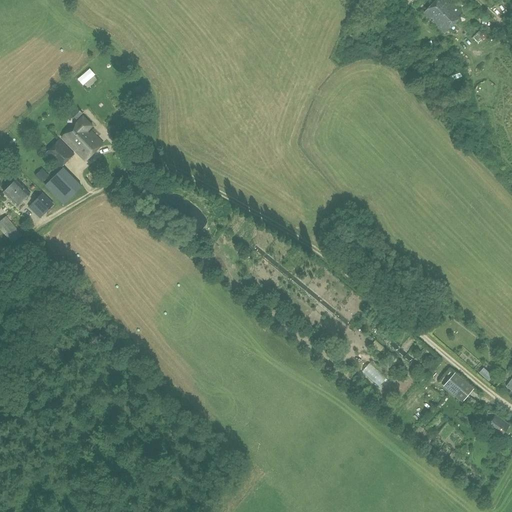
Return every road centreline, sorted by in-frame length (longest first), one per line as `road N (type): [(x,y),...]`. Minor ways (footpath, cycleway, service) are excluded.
road 1 (track): [(35,223),(131,168),(168,163),(331,262),(511,407)]
road 2 (unknown): [(154,161),(156,90),(77,0)]
